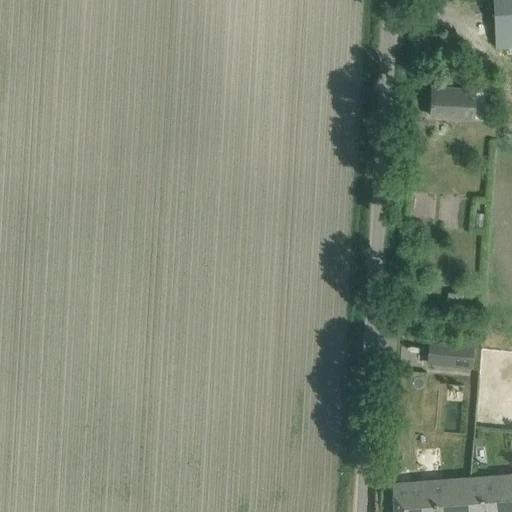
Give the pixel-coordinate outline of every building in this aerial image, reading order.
[(511,0),(493,0),(496,47),(511,46),(511,0)] [(475,121),(477,88),(432,86),(430,119),(475,121)] [(472,363),(475,343),(430,338),(427,358),(472,363)] [(482,437),(474,437),(475,445),(483,445),(482,437)] [(468,511),(511,511),(511,475),(466,479),(468,511)] [(395,511),(468,511),(466,479),(394,484),(395,511)]
